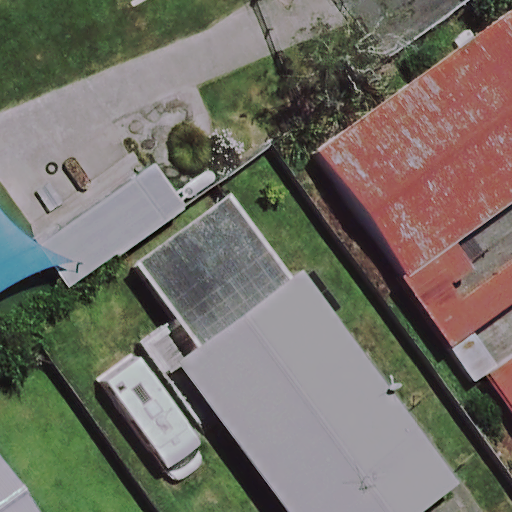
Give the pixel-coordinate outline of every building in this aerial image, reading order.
[(442,352),(511,302),(511,252),(467,285),(440,247),(511,195),(511,9),(303,158),(442,352)] [(164,221),(126,171),(27,247),(65,297),(164,221)] [(412,511),(443,488),(218,197),(119,274),(170,339),(149,355),(270,511),(412,511)] [(0,290),(29,272),(0,227),(0,290)] [(511,439),(511,340),(465,375),(511,439)] [(0,511),(19,511),(0,485),(0,511)]
